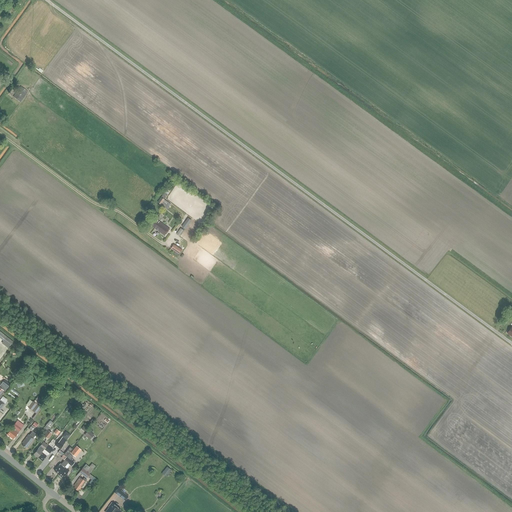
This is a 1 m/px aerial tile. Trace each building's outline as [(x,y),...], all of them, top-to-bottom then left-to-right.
[(28,91),(20,86),(13,96),(21,101),(28,91)] [(164,199),(169,193),(165,190),(157,202),(161,205),(167,210),(171,205),(164,199)] [(170,229),(167,227),(158,220),(156,222),(155,221),(152,224),(154,225),(153,227),(164,236),(170,229)] [(173,244),(171,249),(179,254),(182,250),(173,244)] [(0,332),(0,338),(10,346),(12,343),(13,342),(0,332)] [(3,382),(0,385),(0,387),(4,391),(5,392),(9,387),(3,382)] [(29,407),(28,407),(32,411),(37,404),(39,401),(40,400),(37,398),(34,402),(33,401),(32,402),(29,407)] [(50,421),(44,429),(46,431),(47,431),(53,423),(52,422),(50,421)] [(16,422),(6,434),(13,439),(23,427),(16,422)] [(48,438),(52,434),(48,430),(48,431),(44,436),(48,439),(48,438)] [(35,439),(33,438),(36,434),(32,431),(29,435),(29,434),(22,443),(23,444),(22,445),(26,448),(27,447),(28,448),(35,439)] [(63,437),(58,442),(62,446),(67,440),(63,437)] [(39,447),(34,454),(38,458),(47,445),(43,442),(40,446),(41,446),(40,448),(39,447)] [(47,445),(38,458),(42,461),(49,453),(52,449),(47,445)] [(76,446),(70,453),(75,457),(81,450),(76,446)] [(60,464),(54,471),(59,475),(72,459),(73,457),(69,454),(71,452),(70,451),(72,449),(70,447),(68,449),(64,455),(66,457),(64,460),(64,461),(61,464),(60,464)] [(72,459),(59,475),(63,478),(69,471),(67,469),(70,465),(72,467),(76,462),(72,459)] [(85,465),(79,473),(87,478),(88,478),(90,479),(92,476),(89,474),(92,470),(89,467),(85,465)] [(168,467),(164,472),(168,475),(172,471),(168,467)] [(98,480),(95,477),(93,481),(91,480),(89,483),(94,486),(98,480)] [(80,490),(86,482),(86,481),(84,479),(83,480),(80,478),(74,486),(75,487),(74,488),(78,491),(79,489),(80,490)] [(119,487),(115,493),(125,501),(129,497),(122,491),(123,490),(119,487)] [(122,511),(121,510),(112,502),(109,507),(105,511),(122,511)]
